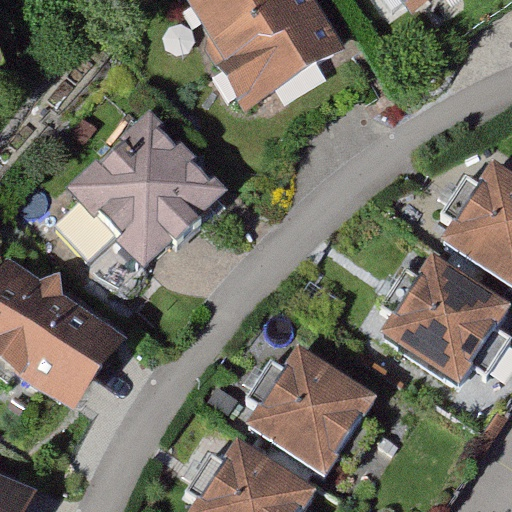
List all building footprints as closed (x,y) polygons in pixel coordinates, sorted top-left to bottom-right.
[(181,0),(209,44),(206,58),(245,120),(253,115),(346,58),(315,9),(317,0),(181,0)] [(397,0),(412,22),(444,0),(397,0)] [(228,205),(151,120),(67,196),(144,281),(228,205)] [(511,182),(494,171),(442,251),(511,296),(511,182)] [(128,352),(9,264),(0,276),(0,370),(74,425),(128,352)] [(511,318),(511,316),(434,265),(382,344),(461,395),(511,318)] [(299,356),(247,436),(326,488),(379,407),(299,356)] [(311,511),(318,502),(240,449),(197,511),(311,511)] [(34,511),(39,503),(0,485),(0,511),(34,511)]
